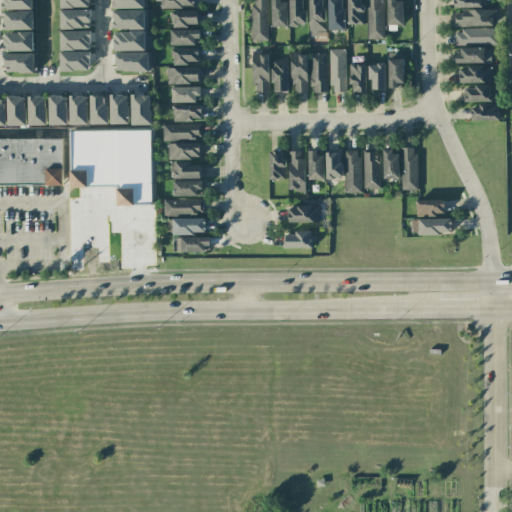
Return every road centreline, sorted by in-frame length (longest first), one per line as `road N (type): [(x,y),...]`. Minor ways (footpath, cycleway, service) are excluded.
road 1 (secondary): [(491,283),(243,283),(0,296)]
road 2 (secondary): [(0,321),(436,310)]
road 3 (residential): [(491,283),(475,195),(433,112),(425,0)]
road 4 (residential): [(491,283),(495,511)]
road 5 (residential): [(227,0),(231,190),(246,222)]
road 6 (residential): [(231,126),(385,124),(433,112)]
road 7 (residential): [(143,84),(0,85)]
